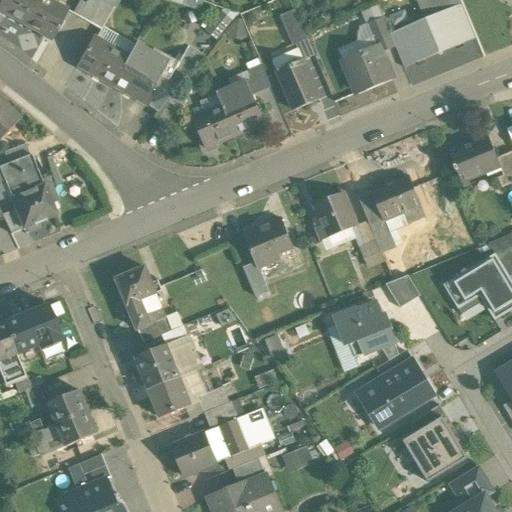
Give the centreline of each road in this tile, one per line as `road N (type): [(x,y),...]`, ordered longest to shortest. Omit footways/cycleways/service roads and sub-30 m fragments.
road 1 (residential): [(161,215),(511,82)]
road 2 (residential): [(60,258),(166,511)]
road 3 (residential): [(0,68),(120,166),(161,215)]
